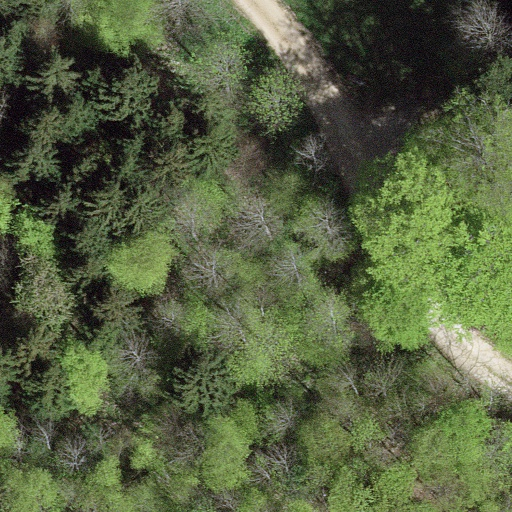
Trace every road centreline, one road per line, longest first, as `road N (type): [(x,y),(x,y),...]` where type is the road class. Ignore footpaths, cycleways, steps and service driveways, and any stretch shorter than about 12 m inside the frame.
road 1 (track): [(254,0),(317,87),(437,295),(474,350),(511,387)]
road 2 (track): [(356,152),(511,63)]
